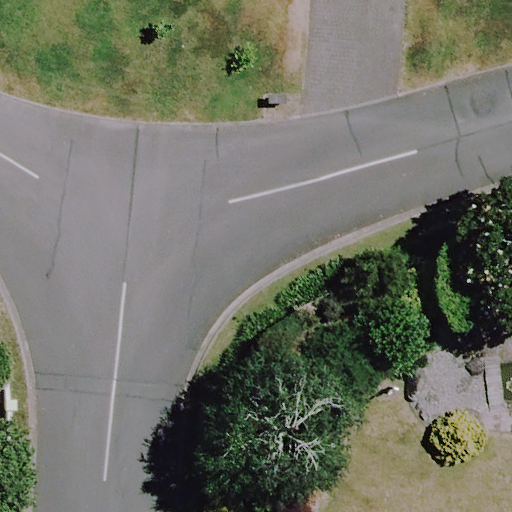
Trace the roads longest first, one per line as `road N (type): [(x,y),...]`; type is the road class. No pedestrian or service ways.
road 1 (residential): [(132,214),(511,141)]
road 2 (residential): [(104,511),(132,214)]
road 3 (residential): [(0,145),(132,214)]
